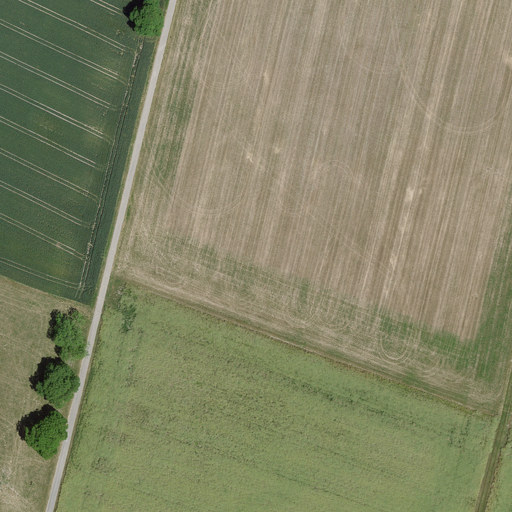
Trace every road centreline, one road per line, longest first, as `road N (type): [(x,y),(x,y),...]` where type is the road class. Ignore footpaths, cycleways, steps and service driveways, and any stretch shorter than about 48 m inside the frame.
road 1 (unclassified): [(173,0),(50,511)]
road 2 (track): [(511,353),(472,511)]
